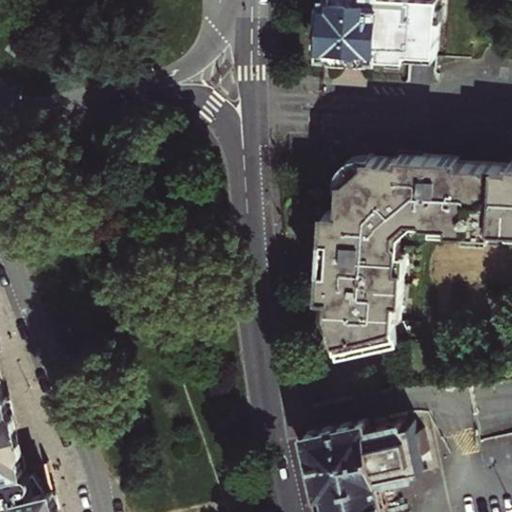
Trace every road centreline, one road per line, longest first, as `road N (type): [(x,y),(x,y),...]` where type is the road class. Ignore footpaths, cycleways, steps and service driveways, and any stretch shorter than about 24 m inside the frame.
road 1 (tertiary): [(292,511),(257,355),(243,148)]
road 2 (residential): [(102,511),(0,225)]
road 3 (tertiary): [(243,148),(241,17)]
road 4 (tertiary): [(33,121),(157,89)]
